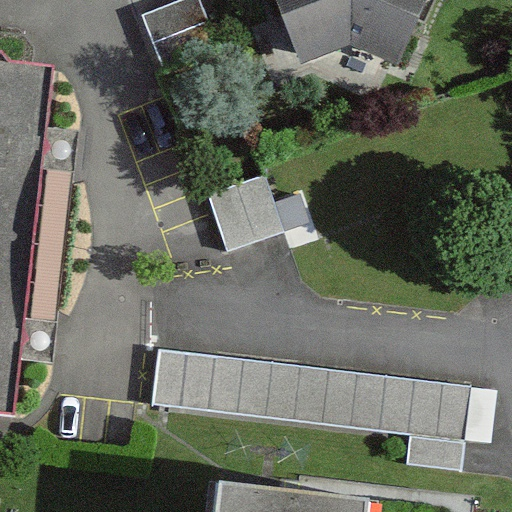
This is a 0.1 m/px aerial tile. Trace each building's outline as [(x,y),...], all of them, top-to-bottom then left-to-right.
[(176,0),(142,14),(164,69),(216,48),(196,0),(176,0)] [(429,0),(273,0),(296,61),(345,43),(403,66),(429,0)] [(0,249),(30,253),(48,73),(0,68),(0,249)] [(260,174),(206,191),(225,248),(279,230),(260,174)] [(0,420),(12,422),(30,253),(0,249),(0,420)] [(158,349),(151,404),(408,436),(461,442),(468,387),(158,349)] [(458,470),(461,442),(408,436),(407,442),(405,463),(458,470)] [(362,511),(364,504),(222,487),(219,511),(362,511)]
